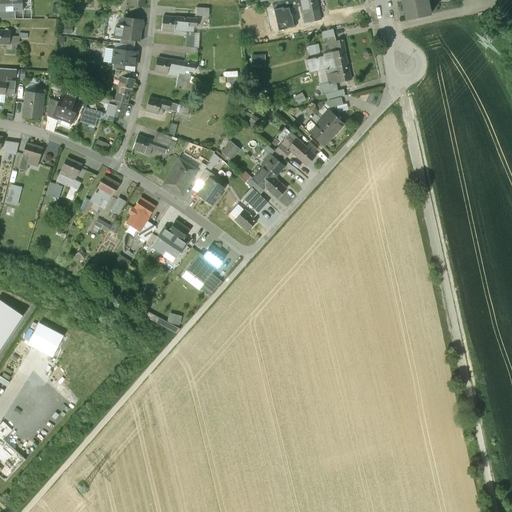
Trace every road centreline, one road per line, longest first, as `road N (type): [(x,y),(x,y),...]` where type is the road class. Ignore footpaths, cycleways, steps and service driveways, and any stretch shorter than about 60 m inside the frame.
road 1 (track): [(400,84),(493,511)]
road 2 (residential): [(113,165),(250,255),(400,84)]
road 3 (track): [(24,511),(250,255)]
road 4 (residential): [(156,0),(146,83),(113,165)]
road 5 (residential): [(0,124),(113,165)]
